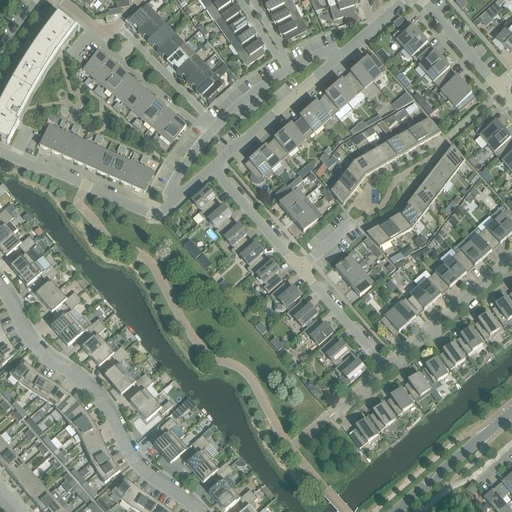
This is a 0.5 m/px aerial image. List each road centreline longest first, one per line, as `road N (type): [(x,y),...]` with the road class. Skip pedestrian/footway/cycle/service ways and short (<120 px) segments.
road 1 (residential): [(198,511),(144,472),(96,396),(26,334),(0,282)]
road 2 (residential): [(354,45),(287,71),(215,125),(174,182),(171,203)]
road 3 (residential): [(171,203),(157,214),(0,148)]
road 4 (residential): [(215,166),(354,45)]
road 5 (residential): [(387,369),(511,260)]
road 6 (residential): [(301,268),(215,166)]
road 7 (residential): [(387,369),(301,268)]
road 8 (residential): [(294,449),(387,369)]
road 9 (residential): [(503,88),(421,0)]
